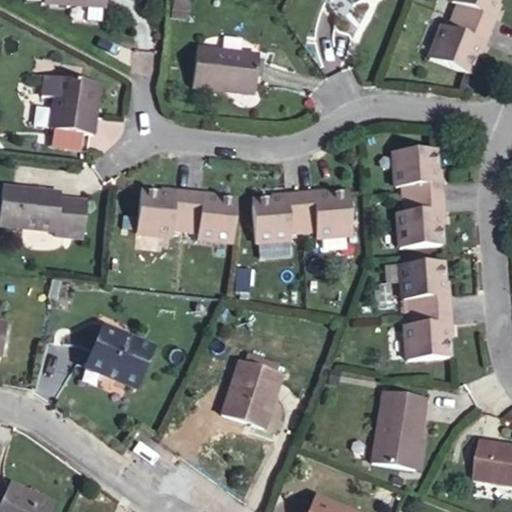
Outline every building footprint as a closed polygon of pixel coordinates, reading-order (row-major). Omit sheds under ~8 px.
[(28,0),(28,5),(88,10),(88,0),(28,0)] [(330,0),(337,9),(350,0),(330,0)] [(477,27),(483,13),(487,0),(441,0),(437,11),(441,12),(437,24),(478,41),(482,29),(477,27)] [(454,81),(462,63),(468,50),(473,53),(478,41),(437,24),(433,34),(429,32),(415,65),(454,81)] [(156,72),(156,52),(135,53),(136,73),(156,72)] [(236,95),(241,61),(179,52),(174,92),(207,97),(208,92),(236,95)] [(30,133),(71,142),(75,122),(69,122),(75,88),(28,79),(23,100),(36,104),(30,133)] [(416,182),(415,168),(414,148),(369,149),(370,184),(378,184),(378,198),(391,198),(423,197),(422,182),(416,182)] [(58,245),(63,207),(39,203),(40,197),(0,192),(0,232),(35,237),(34,242),(58,245)] [(148,241),(161,242),(167,198),(152,196),(153,202),(119,198),(114,241),(147,245),(148,241)] [(325,201),(303,202),(288,203),(288,197),(275,198),(278,242),(291,241),(291,247),(327,245),(325,201)] [(417,246),(417,225),(416,211),(423,210),(423,197),(391,198),(378,198),(379,212),(373,213),(375,248),(417,246)] [(213,209),(194,206),(180,204),(181,199),(167,198),(161,242),(175,244),(174,248),(208,252),(213,209)] [(262,205),(246,207),(226,208),(229,251),(265,249),(264,243),(278,242),(275,198),(262,200),(262,205)] [(382,301),(383,315),(427,313),(427,300),(421,299),(419,264),(376,266),(378,302),(382,301)] [(423,365),(423,343),(422,328),(427,328),(427,313),(383,315),(384,330),(380,330),(381,367),(423,365)] [(84,333),(67,375),(117,396),(134,353),(84,333)] [(246,430),(267,378),(227,361),(206,414),(246,430)] [(378,477),(396,424),(401,409),(361,394),(337,462),(378,477)] [(511,493),(511,453),(462,444),(454,482),(511,493)] [(0,511),(28,511),(0,498),(0,511)] [(330,511),(302,499),(296,511),(330,511)]
